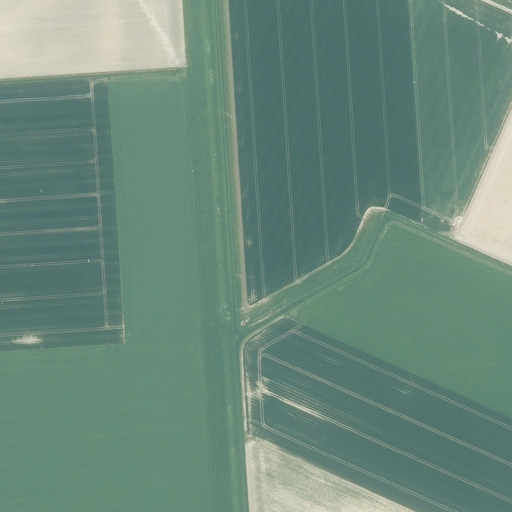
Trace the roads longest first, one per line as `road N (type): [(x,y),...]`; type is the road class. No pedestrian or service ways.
road 1 (track): [(182,0),(214,511)]
road 2 (track): [(388,217),(511,272)]
